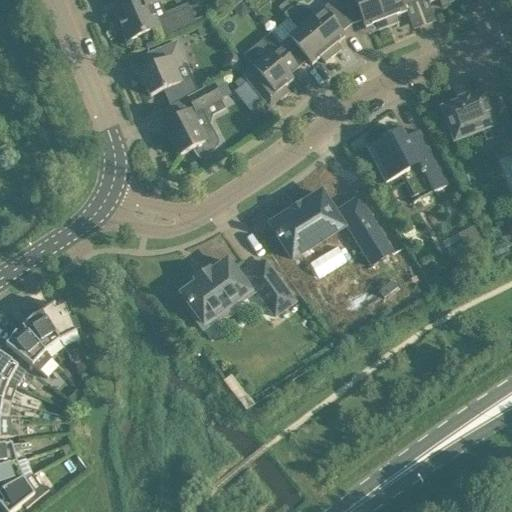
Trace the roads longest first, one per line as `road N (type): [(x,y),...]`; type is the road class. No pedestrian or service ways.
road 1 (residential): [(203,211),(378,92),(511,37)]
road 2 (primary): [(511,385),(378,476),(343,511)]
road 3 (tertiary): [(111,185),(106,131),(52,0)]
road 4 (primary): [(348,511),(511,414)]
